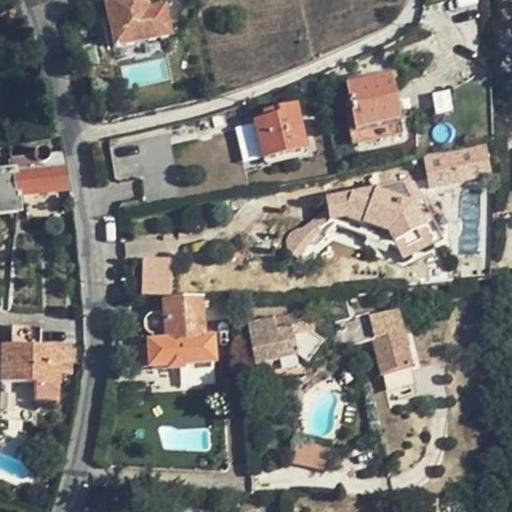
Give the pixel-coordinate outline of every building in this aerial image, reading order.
[(142,0),(108,0),(102,1),(112,48),(166,37),(162,9),(145,13),(142,0)] [(344,89),(354,134),(400,126),(391,80),(344,89)] [(277,119),(265,122),(254,125),(263,162),(305,152),(296,108),(276,113),(277,119)] [(263,116),(265,122),(277,119),(276,113),(263,116)] [(402,138),(400,126),(354,134),(356,147),(402,138)] [(491,156),(491,141),(471,146),(473,160),(491,156)] [(60,156),(49,157),(47,161),(45,163),(40,164),(37,163),(33,159),(11,161),(9,147),(0,149),(0,207),(20,206),(19,196),(66,190),(60,156)] [(462,154),(424,161),(429,188),(468,181),(462,154)] [(326,202),(328,212),(329,224),(336,228),(366,239),(369,232),(391,239),(388,248),(396,251),(402,262),(431,248),(414,211),(424,206),(414,186),(326,202)] [(0,214),(20,212),(20,206),(0,207),(0,214)] [(314,237),(320,234),(329,224),(328,212),(303,231),(297,232),(292,234),(288,240),(287,245),(288,250),(290,253),(298,259),(314,237)] [(327,237),(336,228),(329,224),(320,234),(327,237)] [(366,239),(388,248),(391,239),(369,232),(366,239)] [(141,293),(172,293),(172,255),(141,256),(141,293)] [(466,264),(456,267),(459,276),(469,274),(466,264)] [(202,302),(196,303),(175,304),(163,305),(163,319),(155,316),(150,318),(146,320),(144,325),(144,330),(151,337),(153,338),(154,347),(148,347),(150,371),(154,371),(156,402),(207,398),(205,367),(213,366),(212,343),(204,343),(202,302)] [(245,313),(248,328),(269,324),(267,314),(266,309),(245,313)] [(269,324),(248,328),(255,366),(295,358),(308,367),(324,347),(309,336),(306,317),(284,321),(282,310),(267,314),(269,324)] [(397,313),(368,319),(379,378),(409,371),(397,313)] [(58,404),(60,376),(61,364),(72,364),(75,364),(75,350),(40,349),(41,328),(12,327),(12,349),(0,348),(0,384),(7,384),(21,385),(33,385),(33,403),(58,404)] [(72,376),(72,364),(61,364),(60,376),(72,376)] [(255,366),(238,369),(239,384),(245,397),(260,394),(255,366)] [(21,401),(21,385),(7,384),(7,401),(21,401)] [(207,398),(156,402),(157,416),(208,412),(207,398)] [(323,450),(296,444),(293,463),(320,468),(323,450)] [(431,511),(429,501),(416,505),(418,511),(431,511)]
